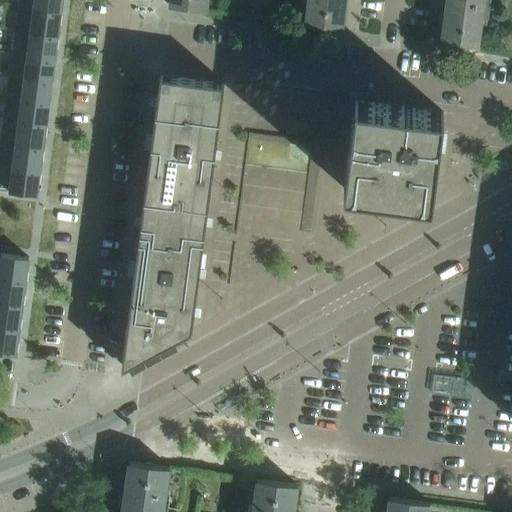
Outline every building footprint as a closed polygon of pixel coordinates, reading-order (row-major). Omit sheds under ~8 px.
[(17,0),(17,5),(61,10),(62,0),(17,0)] [(170,0),(170,5),(206,9),(207,0),(170,0)] [(308,0),(305,22),(342,27),(346,0),(308,0)] [(442,0),(442,4),(445,5),(441,40),(478,45),(482,13),(487,14),(489,0),(442,0)] [(17,5),(14,28),(58,34),(61,10),(17,5)] [(14,28),(11,52),(54,58),(58,34),(14,28)] [(11,52),(8,74),(52,79),(54,58),(11,52)] [(8,74),(5,95),(49,101),(52,79),(8,74)] [(224,83),(159,74),(121,367),(192,329),(224,83)] [(5,95),(2,116),(46,122),(49,101),(5,95)] [(432,200),(443,111),(355,100),(343,188),(432,200)] [(2,116),(0,134),(0,140),(43,146),(46,122),(2,116)] [(0,140),(0,164),(40,170),(43,146),(0,140)] [(0,164),(0,189),(37,194),(40,170),(0,164)] [(0,253),(0,278),(25,282),(28,257),(0,253)] [(0,278),(0,302),(22,305),(25,282),(0,278)] [(0,302),(0,326),(19,329),(22,305),(0,302)] [(0,351),(16,354),(19,329),(0,326),(0,351)] [(475,378),(435,373),(432,393),(472,398),(475,378)] [(162,511),(163,507),(169,466),(128,461),(123,496),(118,496),(117,506),(122,507),(120,511),(162,511)] [(238,477),(237,487),(246,488),(247,478),(238,477)] [(292,511),(297,484),(256,478),(251,511),(292,511)] [(427,511),(429,502),(388,496),(385,511),(427,511)]
